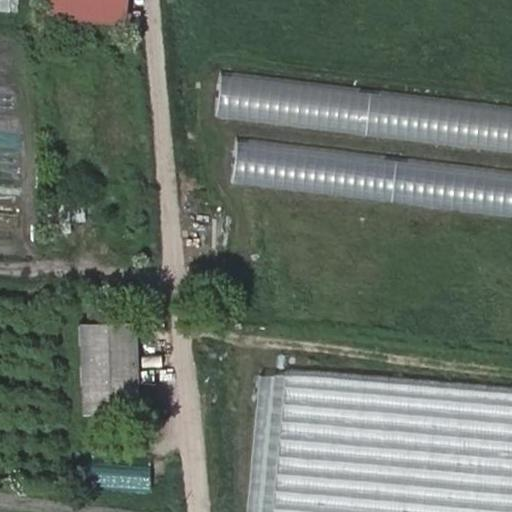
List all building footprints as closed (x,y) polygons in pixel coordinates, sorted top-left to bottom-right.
[(110,16),(111,0),(40,0),(40,9),(110,16)] [(511,104),(314,88),(310,132),(511,148),(511,104)] [(511,169),(237,141),(232,186),(511,215),(511,169)] [(100,214),(112,212),(110,195),(36,201),(38,231),(101,226),(100,214)] [(228,261),(222,210),(202,212),(207,262),(228,261)] [(82,324),(85,415),(138,413),(133,322),(82,324)] [(148,490),(150,463),(87,458),(85,484),(148,490)]
